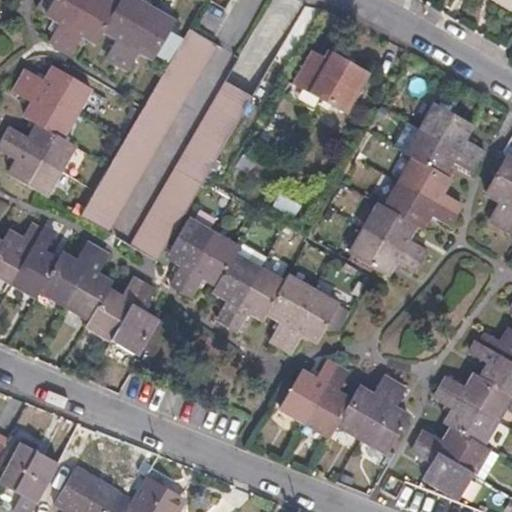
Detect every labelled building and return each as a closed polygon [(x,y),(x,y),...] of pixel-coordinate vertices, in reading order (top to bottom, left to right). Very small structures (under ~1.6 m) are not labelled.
[(51,39),(60,44),(87,0),(55,0),(48,13),(62,21),(51,39)] [(97,42),(105,29),(118,6),(107,0),(87,0),(60,44),(73,52),(85,34),(97,42)] [(107,56),(119,63),(151,7),(137,0),(121,0),(118,6),(105,29),(118,38),(107,56)] [(151,7),(119,63),(130,69),(141,51),(155,59),(176,22),(151,7)] [(191,30),(81,215),(109,231),(216,44),(191,30)] [(297,83),(346,112),(368,75),(330,53),(323,65),(311,58),(297,83)] [(28,69),(21,81),(76,114),(91,88),(55,66),(46,80),(28,69)] [(253,97),(267,104),(277,88),(263,79),(253,97)] [(25,116),(39,124),(62,138),(76,114),(21,81),(14,92),(33,103),(25,116)] [(157,259),(253,97),(238,89),(227,82),(132,245),(157,259)] [(423,130),(476,160),(482,150),(465,140),(474,124),(438,104),(423,130)] [(12,128),(7,138),(60,169),(74,146),(62,138),(39,124),(30,139),(12,128)] [(470,171),(476,160),(423,130),(410,154),(417,158),(445,174),(453,161),(470,171)] [(60,169),(7,138),(0,148),(0,149),(18,160),(9,175),(44,196),(45,194),(60,169)] [(490,218),(502,226),(511,208),(511,159),(508,157),(487,192),(501,200),(490,218)] [(452,178),(445,174),(417,158),(402,184),(457,215),(463,203),(444,192),(452,178)] [(451,225),(457,215),(402,184),(387,209),(416,225),(424,230),(432,215),(451,225)] [(408,239),(416,225),(387,209),(380,205),(366,229),(421,260),(428,249),(408,239)] [(511,208),(502,226),(511,231),(511,208)] [(171,282),(183,289),(215,234),(189,219),(168,255),(183,264),(171,282)] [(0,245),(0,274),(12,281),(42,230),(31,224),(23,239),(9,231),(2,242),(0,245)] [(36,296),(40,288),(60,256),(47,248),(57,232),(45,226),(42,230),(12,281),(36,296)] [(414,272),(421,260),(366,229),(351,255),(387,276),(395,261),(414,272)] [(205,277),(218,284),(239,249),(215,234),(183,289),(194,295),(205,277)] [(40,288),(68,305),(100,251),(87,243),(76,262),(62,253),(60,256),(40,288)] [(219,317),(231,324),(262,269),(268,257),(242,243),(239,249),(218,284),(215,290),(230,298),(219,317)] [(68,305),(92,318),(109,289),(112,283),(98,274),(109,256),(100,251),(68,305)] [(264,318),(268,312),(285,282),(262,269),(231,324),(243,330),(253,312),(264,318)] [(272,339),(283,345),(314,291),(288,277),(285,282),(268,312),(283,321),(272,339)] [(88,324),(112,339),(144,285),(133,278),(122,297),(109,289),(92,318),(88,324)] [(144,285),(112,339),(137,353),(158,318),(145,310),(156,291),(144,285)] [(314,291),(283,345),(294,352),(305,333),(320,341),(326,330),(340,306),(314,291)] [(350,311),(340,306),(326,330),(341,329),(350,311)] [(488,333),(482,344),(511,360),(511,328),(511,329),(503,342),(488,333)] [(490,364),(482,377),(511,395),(511,394),(511,360),(482,344),(479,342),(472,353),(490,364)] [(307,421),(339,367),(327,361),(316,378),(301,370),(281,405),(307,421)] [(350,374),(339,367),(307,421),(331,436),(340,421),(353,400),(339,392),(350,374)] [(450,376),(444,386),(498,418),(511,395),(482,377),(475,374),(467,387),(450,376)] [(360,388),(353,400),(340,421),(365,436),(396,384),(384,376),(372,395),(360,388)] [(407,390),(396,384),(365,436),(390,451),(410,417),(395,408),(407,390)] [(446,423),(453,428),(482,444),(498,418),(444,386),(436,399),(454,410),(446,423)] [(427,431),(420,442),(474,474),(489,449),(482,444),(453,428),(445,441),(427,431)] [(0,457),(10,440),(0,434),(0,457)] [(474,474),(420,442),(414,452),(432,462),(424,477),(460,498),(474,474)] [(0,503),(15,511),(32,511),(58,465),(21,445),(0,484),(0,503)] [(499,454),(489,449),(474,474),(484,479),(499,454)] [(56,505),(68,511),(125,511),(132,500),(77,468),(56,505)] [(132,500),(125,511),(176,511),(171,496),(161,491),(150,484),(144,480),(132,500)] [(159,482),(150,484),(161,491),(159,482)]
